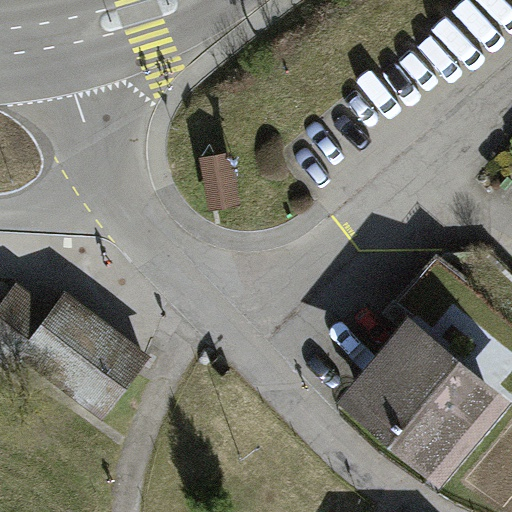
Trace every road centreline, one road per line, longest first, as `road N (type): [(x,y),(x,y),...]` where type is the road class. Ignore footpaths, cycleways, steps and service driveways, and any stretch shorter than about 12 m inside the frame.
road 1 (residential): [(59,39),(96,155),(142,231),(325,431),(429,511)]
road 2 (secondary): [(59,39),(186,0)]
